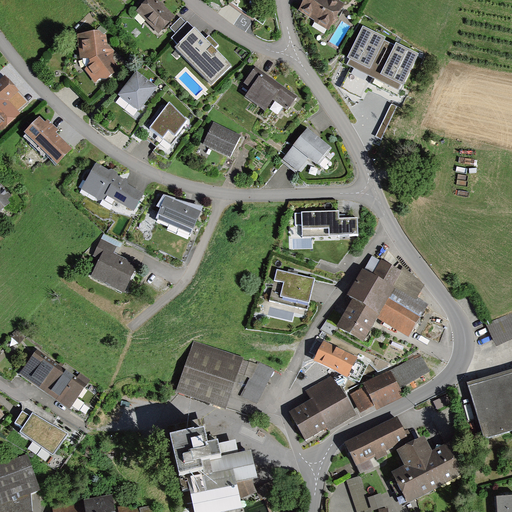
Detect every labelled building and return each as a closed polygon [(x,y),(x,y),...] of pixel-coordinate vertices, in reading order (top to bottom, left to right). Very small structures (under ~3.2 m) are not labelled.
[(164,0),(142,0),(134,8),(157,31),(164,24),(174,34),(186,22),(164,0)] [(306,0),(299,12),(328,30),(344,5),(335,0),(306,0)] [(228,67),(192,31),(174,49),(209,85),(228,67)] [(416,57),(363,31),(349,60),(402,86),(416,57)] [(77,56),(93,81),(118,65),(107,51),(106,32),(79,32),(77,56)] [(135,69),(118,93),(139,107),(156,83),(135,69)] [(253,69),(241,87),(247,91),(245,95),(265,108),(271,99),(287,109),(296,96),(253,69)] [(0,105),(18,88),(3,73),(0,75),(0,105)] [(150,125),(169,139),(185,117),(167,103),(150,125)] [(23,129),(57,161),(71,145),(55,130),(57,127),(46,117),(44,119),(38,114),(23,129)] [(212,121),(203,143),(231,155),(240,134),(212,121)] [(306,125),(281,158),(295,169),(306,155),(317,163),(331,144),(306,125)] [(106,191),(133,207),(142,191),(123,180),(125,177),(96,159),(79,187),(96,197),(106,191)] [(0,184),(0,208),(12,198),(0,184)] [(201,204),(165,192),(156,217),(191,230),(201,204)] [(292,238),(357,237),(357,215),(338,215),(338,210),(292,210),(292,238)] [(91,275),(124,290),(136,262),(113,251),(116,244),(100,237),(92,254),(98,258),(91,275)] [(422,280),(391,263),(382,279),(391,284),(376,311),(410,330),(426,303),(413,296),(422,280)] [(336,329),(360,341),(376,311),(391,284),(382,279),(361,269),(347,295),(353,298),(336,329)] [(313,281),(274,271),(266,302),(305,312),(313,281)] [(237,357),(194,344),(180,385),(222,400),(233,371),(251,378),(243,393),(255,398),(271,369),(237,357)] [(356,359),(325,344),(316,362),(347,377),(356,359)] [(34,352),(19,372),(67,406),(81,386),(34,352)] [(398,388),(427,372),(418,355),(367,384),(369,388),(354,397),(362,410),(376,402),(378,407),(401,394),(398,388)] [(511,378),(467,392),(481,441),(511,431),(511,378)] [(290,413),(305,437),(325,425),(328,431),(353,416),(331,379),(306,393),(310,401),(290,413)] [(55,454),(67,434),(33,412),(31,416),(23,411),(17,421),(24,426),(20,432),(55,454)] [(395,420),(345,447),(356,467),(373,458),(376,463),(387,457),(383,450),(405,438),(395,420)] [(207,434),(205,421),(191,423),(192,435),(207,434)] [(216,447),(204,450),(201,435),(171,441),(182,491),(190,489),(194,511),(201,511),(238,504),(231,476),(254,471),(250,454),(219,461),(216,447)] [(403,507),(464,476),(448,445),(430,454),(423,439),(400,451),(408,465),(394,473),(397,479),(390,482),(403,507)] [(0,511),(31,511),(31,494),(41,489),(28,452),(0,462),(0,511)] [(494,511),(511,511),(511,488),(493,490),(494,511)] [(378,491),(368,495),(373,509),(383,505),(378,491)] [(111,511),(109,499),(54,509),(54,511),(111,511)]
